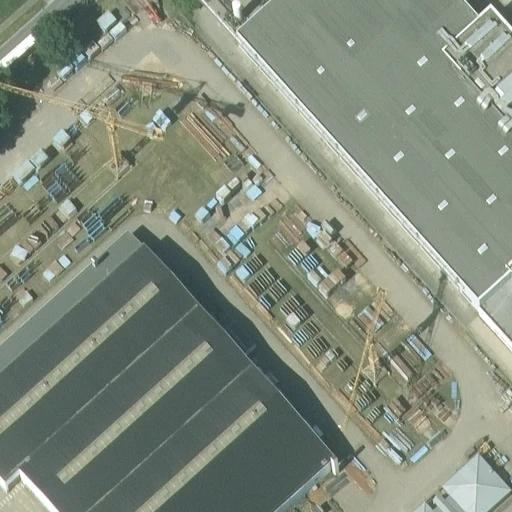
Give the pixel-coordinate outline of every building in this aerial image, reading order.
[(511,43),(492,22),(480,33),(450,0),(292,0),(238,49),(480,316),(511,287),(511,43)] [(213,332),(163,277),(170,271),(153,251),(146,258),(129,240),(0,356),(0,488),(7,496),(22,483),(47,511),(288,511),(336,469),(240,363),(213,332)] [(511,287),(480,316),(479,317),(511,353),(511,287)] [(256,349),(228,318),(213,332),(240,363),(256,349)] [(492,511),(511,496),(478,460),(443,492),(451,501),(439,511),(428,511),(425,508),(421,511),(492,511)]
